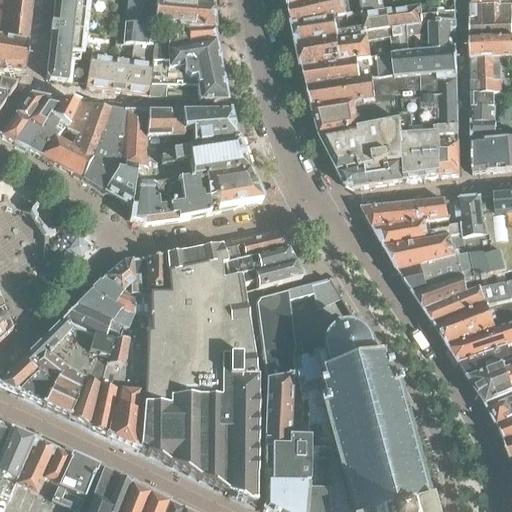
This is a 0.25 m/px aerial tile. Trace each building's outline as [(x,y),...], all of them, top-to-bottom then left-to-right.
[(0,0),(0,9),(31,12),(32,0),(0,0)] [(55,0),(54,11),(86,14),(87,0),(55,0)] [(210,0),(128,0),(126,27),(154,28),(156,7),(211,12),(211,9),(210,0)] [(287,0),(290,11),(334,2),(335,4),(345,2),(344,0),(287,0)] [(386,13),(383,0),(359,0),(363,17),(386,13)] [(347,12),(345,2),(335,4),(334,2),(290,11),(292,23),(293,28),(336,21),(345,19),(354,18),(352,11),(347,12)] [(511,5),(501,5),(469,6),(469,20),(511,19),(511,5)] [(213,32),(211,12),(156,7),(154,28),(156,29),(213,32)] [(446,23),(444,9),(422,12),(422,7),(391,11),(392,13),(386,13),(363,17),(358,18),(360,30),(367,29),(367,35),(367,37),(407,30),(446,23)] [(0,9),(0,41),(27,46),(31,12),(0,9)] [(51,27),(50,31),(84,35),(86,14),(54,11),(52,27),(51,27)] [(367,35),(367,29),(360,30),(348,33),(345,19),(293,28),(296,41),(298,48),(339,41),(367,35)] [(511,23),(511,19),(469,20),(470,41),(511,40),(511,23)] [(457,53),(456,22),(446,23),(407,30),(408,38),(429,36),(429,54),(410,55),(411,59),(457,53)] [(154,28),(126,27),(124,46),(133,47),(131,62),(130,64),(141,66),(140,74),(161,78),(162,83),(164,82),(164,88),(195,89),(198,104),(225,104),(226,104),(219,69),(214,44),(192,49),(191,47),(168,53),(168,63),(152,63),(156,29),(154,28)] [(213,32),(156,29),(152,63),(168,63),(168,53),(191,47),(192,49),(214,44),(213,32)] [(298,48),(303,72),(393,61),(411,59),(410,55),(408,38),(407,30),(367,37),(368,40),(339,45),(339,41),(298,48)] [(84,35),(50,31),(50,35),(52,36),(50,52),(81,55),(84,35)] [(511,61),(511,40),(470,41),(471,62),(501,61),(511,61)] [(27,46),(0,41),(0,110),(14,90),(0,87),(0,75),(21,79),(27,47),(27,46)] [(81,55),(50,52),(47,79),(50,83),(72,85),(74,63),(81,63),(81,55)] [(457,53),(411,59),(393,61),(396,81),(396,84),(422,81),(422,100),(422,114),(439,113),(439,117),(439,130),(459,129),(458,109),(457,110),(457,53)] [(130,64),(131,62),(91,57),(87,92),(147,100),(146,88),(164,88),(164,82),(162,83),(161,78),(140,74),(141,66),(130,64)] [(396,81),(393,61),(303,72),(308,92),(396,81)] [(501,61),(471,62),(471,84),(502,83),(501,61)] [(396,81),(308,92),(312,113),(422,100),(422,81),(396,84),(396,81)] [(502,83),(471,84),(472,97),(495,96),(502,96),(502,83)] [(165,101),(164,88),(146,88),(147,100),(165,101)] [(495,96),(472,97),(472,110),(495,109),(495,96)] [(29,126),(45,99),(32,97),(15,118),(29,126)] [(54,123),(64,104),(46,100),(29,126),(28,127),(40,133),(49,120),(54,123)] [(422,114),(422,100),(312,113),(320,140),(369,136),(370,140),(401,138),(400,135),(402,134),(401,121),(439,117),(439,113),(422,114)] [(54,123),(65,128),(69,131),(68,133),(77,139),(90,108),(64,104),(54,123)] [(90,108),(77,139),(76,142),(78,143),(82,145),(82,148),(94,154),(111,112),(90,108)] [(495,124),(495,123),(495,109),(472,110),(472,125),(495,124)] [(120,153),(125,115),(111,112),(94,154),(82,182),(103,195),(107,197),(116,166),(120,153)] [(120,153),(116,166),(133,170),(134,176),(133,190),(148,191),(145,164),(148,116),(125,115),(120,153)] [(234,141),(228,115),(227,115),(179,116),(183,146),(188,145),(189,149),(234,141)] [(179,116),(148,116),(145,164),(163,161),(162,157),(165,157),(166,146),(183,146),(179,116)] [(439,130),(439,117),(401,121),(402,134),(400,135),(401,138),(402,138),(404,166),(405,186),(441,181),(441,148),(459,147),(459,129),(439,130)] [(0,139),(15,148),(28,127),(29,126),(15,118),(0,137),(0,139)] [(43,162),(65,128),(54,123),(49,120),(40,133),(27,153),(27,154),(43,162)] [(496,123),(495,123),(495,124),(472,125),(472,140),(502,139),(502,131),(497,131),(496,123)] [(27,153),(40,133),(28,127),(15,148),(27,153)] [(62,172),(78,143),(76,142),(77,139),(68,133),(69,131),(65,128),(43,162),(62,172)] [(369,136),(320,140),(321,142),(329,157),(371,154),(370,140),(369,136)] [(371,154),(329,157),(338,176),(356,173),(356,175),(379,172),(404,166),(402,138),(401,138),(370,140),(371,154)] [(511,174),(511,149),(511,142),(491,143),(472,145),(473,178),(493,176),(499,175),(498,170),(506,169),(507,175),(511,174)] [(82,182),(94,154),(82,148),(82,145),(78,143),(62,172),(82,182)] [(163,161),(145,164),(148,191),(164,189),(163,186),(202,180),(245,175),(235,146),(165,157),(162,157),(163,161)] [(459,179),(459,147),(441,148),(441,181),(459,179)] [(133,170),(116,166),(107,197),(130,209),(133,190),(134,176),(133,170)] [(405,186),(404,166),(379,172),(356,175),(356,173),(338,176),(346,189),(346,190),(353,192),(405,186)] [(237,209),(260,206),(261,205),(245,175),(202,180),(206,197),(200,198),(204,219),(233,213),(233,212),(237,209)] [(200,198),(206,197),(202,180),(163,186),(164,189),(148,191),(133,190),(130,209),(130,210),(129,223),(143,229),(177,224),(184,223),(190,222),(192,222),(202,220),(204,219),(200,198)] [(487,257),(478,259),(481,272),(471,274),(473,284),(494,279),(498,294),(511,289),(511,197),(480,201),(482,233),(486,233),(487,237),(483,237),(487,257)] [(15,292),(24,307),(28,305),(20,293),(30,287),(48,265),(48,242),(57,240),(57,236),(47,237),(34,217),(38,212),(35,209),(31,214),(7,205),(8,198),(4,198),(2,203),(0,204),(0,208),(4,208),(30,218),(44,241),(43,263),(27,284),(15,292)] [(482,233),(480,201),(459,202),(461,226),(462,240),(483,237),(487,237),(486,233),(482,233)] [(375,233),(427,226),(447,223),(446,204),(363,212),(375,233)] [(427,226),(375,233),(385,251),(462,240),(461,226),(452,229),(449,230),(449,232),(429,236),(427,226)] [(286,252),(278,237),(221,248),(222,248),(225,267),(265,258),(286,252)] [(483,237),(462,240),(385,251),(399,275),(459,262),(459,263),(478,259),(487,257),(483,237)] [(225,267),(222,248),(203,252),(206,271),(214,269),(225,267)] [(206,271),(203,252),(186,256),(189,274),(205,271),(206,271)] [(265,258),(225,267),(214,269),(217,284),(239,278),(292,264),(286,252),(265,258)] [(191,308),(190,290),(189,274),(186,256),(165,259),(170,297),(148,300),(149,305),(168,304),(168,320),(170,339),(172,339),(187,338),(201,338),(198,307),(191,308)] [(170,297),(165,259),(145,262),(148,279),(144,280),(146,300),(148,300),(170,297)] [(459,262),(399,275),(413,297),(467,285),(467,288),(472,288),(471,284),(473,284),(471,274),(481,272),(478,259),(459,263),(459,262)] [(148,279),(145,262),(129,265),(132,282),(144,280),(148,279)] [(292,264),(239,278),(242,294),(301,281),(292,264)] [(146,300),(144,280),(132,282),(129,265),(122,266),(100,284),(115,299),(146,300)] [(214,269),(206,271),(205,271),(207,288),(210,307),(227,306),(227,307),(243,304),(242,294),(239,278),(217,284),(214,269)] [(207,288),(205,271),(189,274),(190,290),(207,288)] [(494,279),(473,284),(471,284),(472,288),(467,288),(467,285),(413,297),(426,317),(484,295),(484,297),(498,294),(494,279)] [(339,300),(335,294),(335,293),(329,285),(330,285),(329,283),(328,283),(286,294),(257,301),(254,305),(263,370),(290,366),(303,363),(300,346),(293,347),(288,305),(288,304),(292,303),(312,298),(313,299),(315,309),(316,308),(339,302),(339,303),(340,303),(341,303),(339,300)] [(149,305),(148,300),(146,300),(115,299),(100,284),(88,297),(110,314),(145,323),(146,319),(149,305)] [(210,307),(207,288),(190,290),(191,308),(198,307),(210,307)] [(492,312),(511,307),(511,289),(498,294),(484,297),(484,295),(426,317),(437,333),(491,311),(492,312)] [(88,297),(73,312),(102,325),(112,332),(138,338),(142,339),(143,338),(145,323),(110,314),(88,297)] [(12,333),(0,304),(0,331),(5,339),(12,333)] [(168,304),(149,305),(146,319),(168,320),(168,304)] [(247,329),(245,317),(245,316),(243,304),(227,307),(227,306),(210,307),(198,307),(201,338),(203,360),(189,357),(172,354),(173,380),(177,426),(175,427),(180,473),(228,496),(228,381),(254,381),(254,375),(247,329)] [(495,339),(511,332),(511,307),(492,312),(491,311),(437,333),(451,354),(495,339)] [(102,325),(73,312),(59,325),(71,331),(92,341),(109,346),(123,345),(131,346),(136,347),(138,338),(112,332),(102,325)] [(343,324),(340,318),(333,321),(336,327),(343,324)] [(146,319),(145,323),(143,338),(170,339),(168,320),(146,319)] [(54,350),(71,331),(59,325),(44,340),(54,350)] [(411,460),(406,440),(408,439),(407,435),(404,436),(399,416),(402,415),(401,411),(398,412),(393,392),(397,391),(395,385),(388,386),(385,375),(384,370),(380,371),(377,361),(376,360),(376,359),(375,358),(374,357),(373,357),(372,356),(371,356),(370,356),(369,356),(366,349),(368,349),(367,346),(366,346),(365,345),(365,343),(364,342),(363,341),(362,340),(361,339),(360,338),(359,337),(360,336),(359,335),(358,334),(357,335),(356,334),(355,333),(354,333),(352,332),(351,332),(349,331),(348,331),(347,331),(346,330),(344,330),(343,330),(342,331),(341,331),(340,331),(338,331),(337,331),(336,332),(335,332),(334,333),(333,334),(332,333),(329,334),(330,335),(329,336),(328,337),(327,338),(326,339),(325,340),(325,341),(324,342),(323,343),(323,344),(322,344),(321,347),(322,347),(321,348),(321,349),(321,350),(321,352),(321,353),(321,357),(313,359),(312,359),(311,360),(310,360),(311,361),(310,361),(309,361),(308,361),(307,362),(306,362),(303,363),(290,366),(291,385),(295,385),(301,405),(307,404),(308,407),(306,441),(309,441),(308,452),(326,453),(325,511),(428,511),(427,507),(426,507),(420,483),(417,484),(412,464),(415,463),(414,459),(411,460)] [(46,356),(31,372),(35,374),(53,385),(41,407),(65,418),(80,380),(87,372),(93,359),(86,355),(92,341),(71,331),(54,350),(47,357),(46,356)] [(511,332),(495,339),(451,354),(462,370),(511,351),(511,332)] [(142,339),(138,338),(136,347),(140,348),(172,354),(172,339),(170,339),(143,338),(142,339)] [(189,357),(187,338),(172,339),(172,354),(189,357)] [(203,360),(201,338),(187,338),(189,357),(203,360)] [(44,340),(22,362),(31,372),(46,356),(47,357),(54,350),(44,340)] [(109,346),(92,341),(86,355),(93,359),(87,372),(80,380),(65,418),(88,429),(109,346)] [(109,346),(88,429),(107,438),(115,388),(113,387),(117,370),(118,371),(122,351),(130,352),(131,346),(123,345),(109,346)] [(115,388),(107,438),(136,452),(140,348),(136,347),(131,346),(130,352),(122,351),(118,371),(117,370),(113,387),(115,388)] [(140,348),(136,452),(159,463),(164,465),(164,466),(180,473),(175,427),(177,426),(173,380),(172,354),(140,348)] [(511,367),(511,351),(462,370),(472,385),(511,367)] [(31,372),(22,362),(0,383),(0,388),(4,391),(5,390),(10,391),(10,393),(14,395),(35,374),(31,372)] [(305,511),(307,482),(308,452),(309,441),(306,441),(289,441),(291,385),(290,366),(263,370),(265,385),(263,452),(262,511),(305,511)] [(511,367),(472,385),(475,390),(486,408),(489,412),(511,401),(511,367)] [(41,407),(53,385),(35,374),(14,395),(19,396),(41,407)] [(254,385),(254,381),(228,381),(228,496),(237,501),(238,500),(255,509),(254,395),(254,385)] [(511,401),(489,412),(498,430),(511,424),(511,401)] [(506,447),(511,445),(511,424),(498,430),(506,447)] [(0,454),(10,434),(0,429),(0,454)] [(10,434),(0,454),(0,501),(6,505),(34,445),(32,443),(31,444),(11,435),(11,434),(10,434)] [(34,445),(6,505),(21,511),(29,511),(35,499),(54,454),(34,445)] [(325,511),(326,453),(308,452),(307,482),(305,511),(325,511)] [(54,454),(35,499),(43,503),(46,496),(52,499),(54,494),(68,461),(54,454)] [(95,474),(68,461),(54,494),(81,506),(95,474)] [(100,484),(88,511),(173,511),(167,509),(130,490),(129,490),(102,477),(100,484)] [(79,511),(81,506),(54,494),(52,499),(46,496),(43,503),(63,511),(79,511)] [(35,499),(29,511),(63,511),(43,503),(35,499)] [(0,511),(21,511),(6,505),(0,501),(0,511)]
